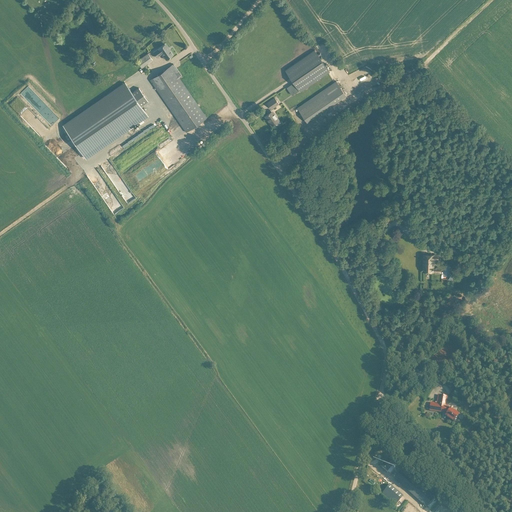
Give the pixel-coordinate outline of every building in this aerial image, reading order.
[(169,50),(165,44),(158,48),(153,52),(156,57),(162,53),(166,59),(173,54),(170,49),(169,50)] [(117,51),(124,54),(127,48),(120,45),(117,51)] [(315,50),(285,70),(300,91),(330,71),(315,50)] [(136,61),(141,68),(152,60),(147,53),(136,61)] [(150,80),(186,132),(206,117),(179,78),(182,76),(173,64),(150,80)] [(298,108),(307,122),(346,95),(336,81),(298,108)] [(139,87),(132,92),(125,82),(63,125),(85,158),(148,115),(141,105),(148,101),(139,87)] [(291,83),(287,87),(293,94),(298,90),(291,83)] [(41,136),(49,128),(17,96),(9,104),(41,136)] [(267,103),(272,109),(279,103),(275,97),(267,103)] [(279,120),(273,110),(265,116),(272,125),(279,120)] [(423,270),(428,270),(441,270),(441,266),(433,266),(433,258),(437,258),(438,254),(424,253),(423,270)] [(451,381),(446,385),(451,392),(456,388),(451,381)] [(428,397),(433,401),(438,393),(433,389),(428,397)] [(452,410),(450,409),(446,405),(445,405),(447,397),(438,396),(437,403),(430,402),(429,410),(443,413),(445,413),(445,416),(454,422),(459,414),(452,409),(452,410)] [(389,458),(382,466),(388,471),(393,466),(396,464),(389,458)] [(395,479),(426,507),(435,498),(403,470),(395,479)] [(382,494),(395,506),(403,497),(390,485),(382,494)] [(437,496),(435,499),(441,505),(443,502),(437,496)]
